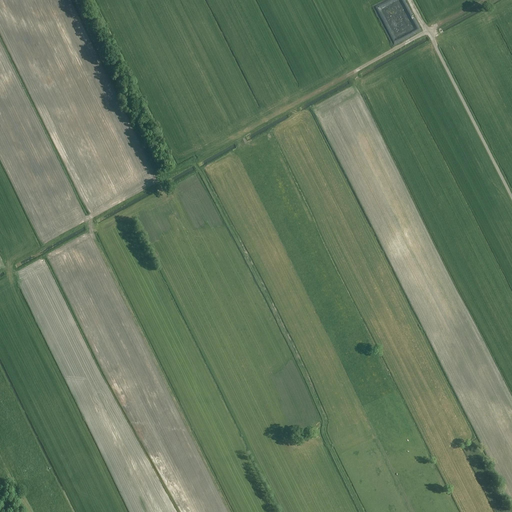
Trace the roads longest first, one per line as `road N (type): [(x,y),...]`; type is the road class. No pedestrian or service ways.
road 1 (track): [(198,169),(322,413),(323,434),(361,511)]
road 2 (track): [(88,221),(230,511)]
road 3 (track): [(511,196),(412,0)]
